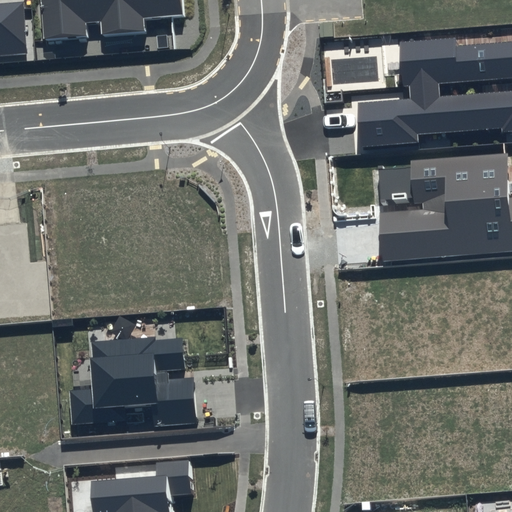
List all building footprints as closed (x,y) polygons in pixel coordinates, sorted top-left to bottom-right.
[(42,0),(46,40),(88,37),(87,23),(103,22),(104,36),(145,33),(144,20),(184,17),(182,0),(42,0)] [(0,51),(24,50),(21,4),(0,5),(0,51)] [(456,39),(398,43),(401,87),(410,86),(411,98),(358,102),(361,147),(419,143),(418,134),(501,129),(502,133),(511,131),(511,90),(441,95),(440,84),(511,78),(511,41),(456,46),(456,39)] [(507,157),(380,166),(383,200),(422,197),(423,208),(378,211),(382,261),(511,252),(511,196),(510,196),(507,157)] [(184,369),(181,339),(157,341),(156,336),(88,342),(92,387),(69,389),(72,424),(156,416),(157,427),(198,423),(193,376),(168,378),(167,371),(184,369)] [(155,475),(90,480),(92,511),(171,511),(171,498),(194,496),(192,461),(154,464),(155,475)]
